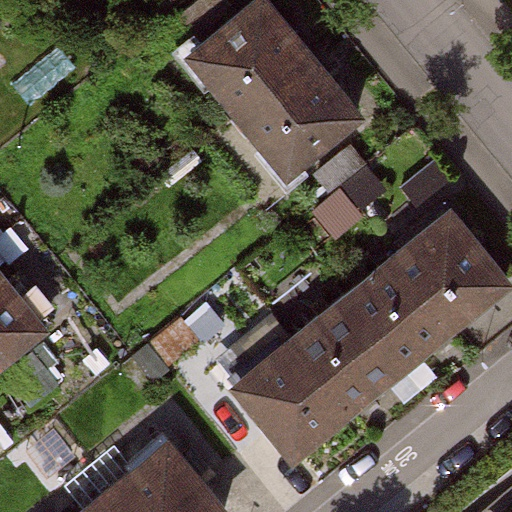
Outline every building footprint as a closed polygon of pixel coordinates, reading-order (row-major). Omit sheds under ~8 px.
[(368,115),(272,0),(244,0),(176,57),(283,185),(368,115)] [(503,275),(437,196),(219,377),(285,455),(503,275)] [(0,348),(34,321),(0,278),(0,348)] [(159,431),(62,511),(218,511),(224,507),(159,431)] [(511,511),(511,490),(485,511),(511,511)]
